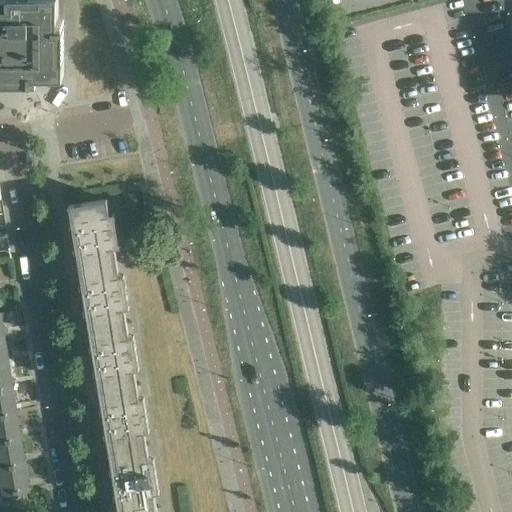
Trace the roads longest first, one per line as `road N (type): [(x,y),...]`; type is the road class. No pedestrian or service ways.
road 1 (secondary): [(161,0),(295,511)]
road 2 (secondary): [(408,511),(283,0)]
road 3 (residential): [(70,511),(69,440),(26,142)]
